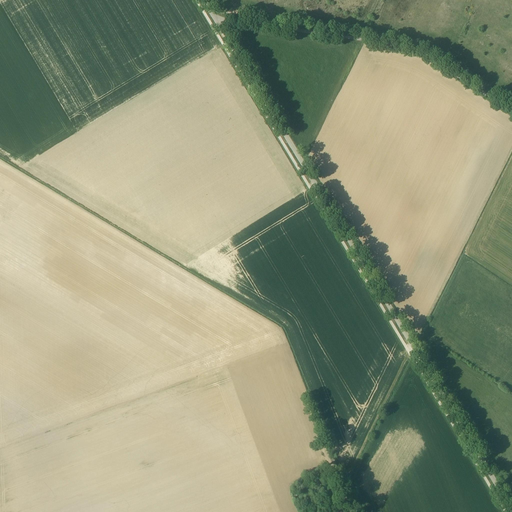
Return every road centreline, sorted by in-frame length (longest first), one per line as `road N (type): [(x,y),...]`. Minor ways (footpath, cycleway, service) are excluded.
road 1 (unclassified): [(218,23),(511,509)]
road 2 (unclassified): [(511,112),(438,65),(382,42),(218,23)]
